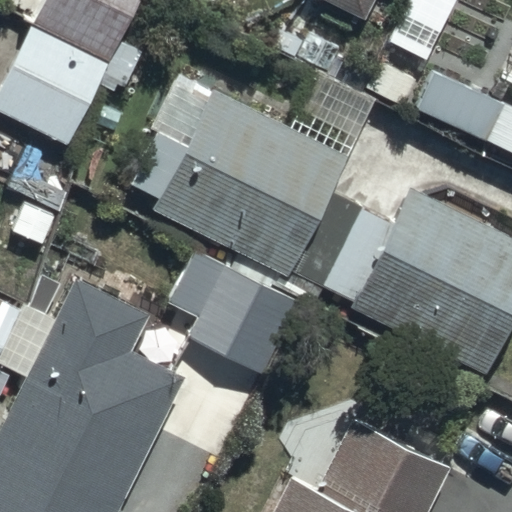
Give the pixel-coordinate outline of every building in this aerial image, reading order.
[(139,38),(112,24),(123,0),(25,0),(0,51),(0,100),(59,130),(94,59),(121,73),(139,38)] [(511,278),(511,224),(399,170),(381,201),(324,173),(366,85),(305,55),(279,108),(177,58),(123,168),(149,181),(145,189),(344,285),(341,290),(475,355),(511,278)] [(425,55),(409,91),(511,138),(511,89),(492,81),(490,84),(425,55)] [(295,286),(222,250),(190,234),(162,289),(190,303),(180,322),(257,361),(295,286)] [(75,262),(0,403),(0,511),(103,511),(182,363),(123,332),(142,297),(75,262)] [(13,292),(0,285),(0,343),(19,352),(34,321),(6,308),(13,292)] [(418,511),(447,455),(449,449),(348,398),(312,469),(282,454),(253,511),(418,511)]
